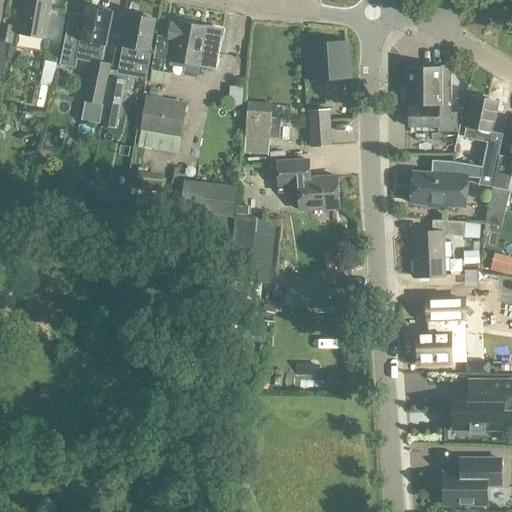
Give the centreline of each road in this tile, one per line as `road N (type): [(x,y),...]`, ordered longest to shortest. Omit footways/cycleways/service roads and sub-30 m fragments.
road 1 (unclassified): [(394,511),(368,155),(372,14)]
road 2 (residential): [(239,0),(372,14)]
